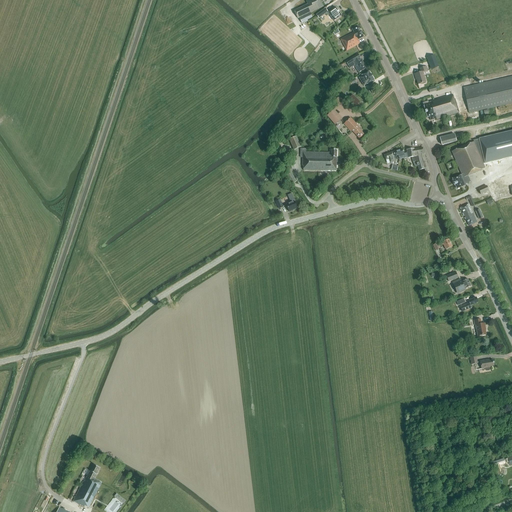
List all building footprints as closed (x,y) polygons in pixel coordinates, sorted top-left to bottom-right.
[(308,5),(294,11),(298,19),(299,18),(310,13),(323,6),(321,2),(323,1),(326,0),(307,0),(306,1),(308,5)] [(319,19),(321,17),(325,14),(327,16),(329,15),(334,21),(341,16),(337,10),(338,9),(337,8),(336,8),(335,8),(328,13),(325,9),(319,13),(316,15),(319,19)] [(310,13),(299,18),(302,24),(308,21),(307,20),(312,17),(310,13)] [(352,29),(354,33),(340,40),(346,51),(360,44),(358,40),(363,37),(358,26),(352,29)] [(362,61),(361,61),(360,59),(360,58),(358,54),(346,62),(350,68),(354,66),(358,73),(366,68),(362,61)] [(432,69),(438,67),(434,55),(427,58),(432,69)] [(423,72),(427,71),(426,67),(419,69),(421,72),(414,74),(415,79),(416,78),(418,84),(426,82),(423,72)] [(368,71),(361,76),(359,78),(364,86),(367,84),(367,85),(374,80),(372,77),(372,76),(371,75),(368,71)] [(511,76),(463,88),(469,113),(511,103),(511,76)] [(436,120),(459,113),(455,99),(454,99),(453,95),(432,101),(432,102),(428,103),(428,102),(423,103),(424,107),(425,111),(425,113),(426,113),(427,117),(427,118),(429,117),(430,120),(436,119),(436,120)] [(339,106),(344,101),(339,96),(334,101),(339,106)] [(360,102),(354,96),(352,98),(351,97),(348,100),(355,107),(360,102)] [(342,119),(334,110),(327,116),(335,125),(342,119)] [(354,134),(360,139),(364,135),(359,130),(360,129),(350,118),(344,124),(351,132),(352,131),(354,134)] [(457,189),(466,186),(466,185),(471,183),(468,176),(485,169),(482,162),(490,160),(490,162),(511,156),(511,131),(485,138),(485,140),(474,142),(452,152),(462,175),(452,179),(454,183),(455,185),(456,189),(457,189)] [(442,145),(456,141),(454,134),(440,138),(442,145)] [(293,150),(301,147),(296,136),(289,140),(293,150)] [(413,162),(425,159),(423,154),(425,154),(423,148),(407,150),(407,153),(408,158),(412,157),(413,162)] [(336,171),(337,150),(331,150),(331,153),(305,152),(305,149),(300,149),(300,157),(302,158),(302,166),(303,166),(303,170),(336,171)] [(402,159),(408,158),(407,153),(404,154),(402,149),(393,152),(395,157),(398,156),(399,160),(402,159)] [(396,161),(392,152),(384,155),(386,160),(389,159),(390,163),(396,161)] [(429,172),(425,159),(413,162),(414,167),(417,166),(419,171),(424,169),(426,173),(429,172)] [(292,184),(296,182),(291,173),(286,175),(292,184)] [(491,196),(488,191),(486,186),(478,189),(480,194),(482,194),(484,198),(491,196)] [(474,205),(470,196),(466,198),(467,201),(469,200),(472,207),(475,206),(474,205)] [(297,208),(294,201),(286,205),(289,212),(297,208)] [(469,226),(477,223),(468,204),(461,208),(469,226)] [(446,250),(452,247),(448,239),(441,243),(442,245),(443,245),(446,250)] [(458,278),(455,272),(445,276),(448,282),(458,278)] [(465,289),(471,286),(467,279),(462,281),(458,283),(461,291),(466,289),(465,289)] [(476,297),(468,301),(469,303),(460,308),(462,312),(466,310),(472,308),(471,306),(478,302),(476,297)] [(477,336),(486,335),(485,328),(484,324),(481,324),(481,319),(474,321),(475,325),(476,325),(477,336)] [(490,367),(494,366),(493,360),(489,361),(489,360),(480,361),(481,369),(490,368),(490,367)] [(99,468),(94,465),(90,472),(90,471),(87,477),(86,477),(73,501),(84,507),(84,506),(89,508),(102,483),(94,479),(99,468)]
